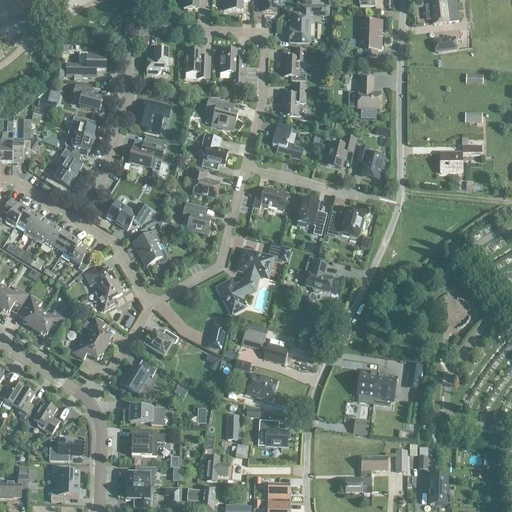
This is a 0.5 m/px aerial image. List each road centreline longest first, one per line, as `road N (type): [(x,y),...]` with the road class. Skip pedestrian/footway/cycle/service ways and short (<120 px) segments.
road 1 (residential): [(306,511),(312,402),(399,204),(399,0)]
road 2 (residential): [(244,170),(258,111),(261,42),(253,34),(145,31),(129,48),(104,169),(74,220)]
road 3 (residential): [(145,311),(220,267),(244,170)]
road 4 (residential): [(244,170),(368,196)]
